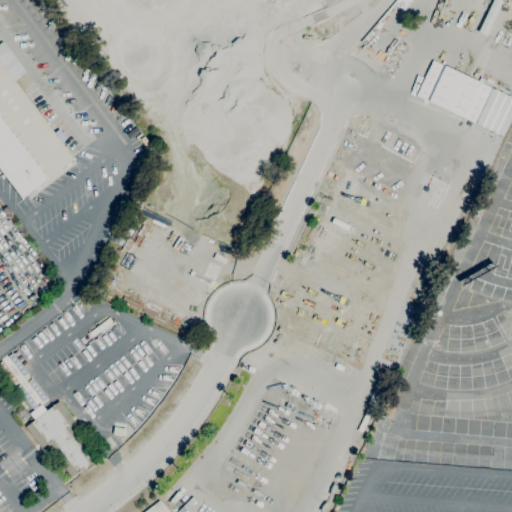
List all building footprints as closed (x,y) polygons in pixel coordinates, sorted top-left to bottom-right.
[(499,1),(496,0),(489,0),(478,33),(486,36),(499,1)] [(30,199),(26,194),(21,198),(5,177),(3,179),(0,176),(3,174),(0,170),(0,43),(3,41),(27,72),(15,81),(54,133),(59,129),(66,138),(61,142),(74,158),(33,190),(36,194),(30,199)] [(475,123),(463,117),(463,118),(416,96),(432,60),(444,66),(480,82),(491,88),(475,123)] [(491,88),(511,97),(511,112),(501,136),(475,123),(491,88)] [(143,146),(136,137),(141,133),(148,142),(143,146)] [(73,480),(46,444),(41,448),(25,427),(31,422),(29,419),(32,417),(29,413),(41,404),(46,411),(53,405),(54,405),(59,401),(75,422),(71,425),(98,461),(80,474),(78,472),(80,475),(73,480)] [(143,511),(159,500),(169,511),(143,511)]
